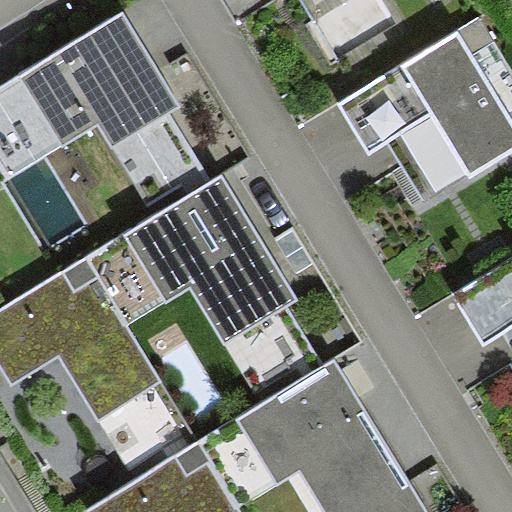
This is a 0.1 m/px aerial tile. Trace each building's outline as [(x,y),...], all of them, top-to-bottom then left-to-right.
[(386,0),(298,0),(337,64),(401,26),(386,0)] [(183,110),(125,15),(0,91),(0,170),(7,182),(98,127),(114,153),(183,110)] [(435,114),(475,175),(511,151),(511,115),(458,33),(340,109),(370,156),(435,114)] [(296,301),(222,179),(126,237),(169,307),(196,291),(227,343),(296,301)] [(161,383),(88,261),(0,313),(0,368),(12,388),(63,358),(100,420),(161,383)] [(511,265),(458,299),(485,341),(511,323),(511,265)] [(425,511),(333,362),(235,422),(277,490),(299,477),(320,511),(425,511)] [(239,511),(198,444),(87,511),(239,511)]
